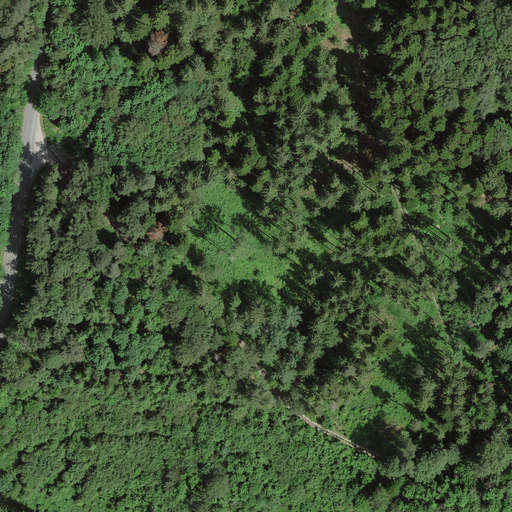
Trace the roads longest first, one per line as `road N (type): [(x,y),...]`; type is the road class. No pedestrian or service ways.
road 1 (track): [(27,139),(87,182),(115,226),(328,434),(427,470),(453,457)]
road 2 (tertiary): [(48,0),(0,333)]
road 3 (track): [(453,457),(474,431),(469,379),(511,327)]
